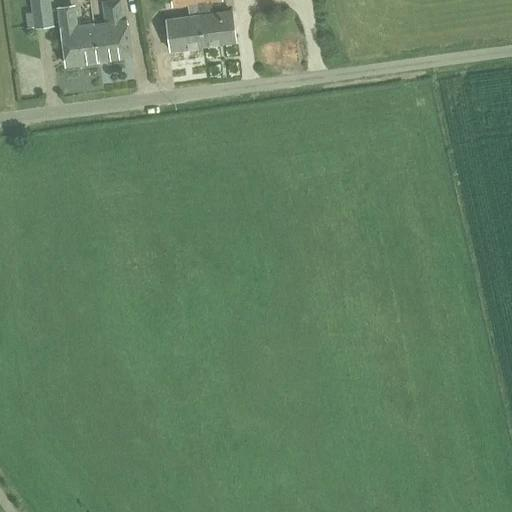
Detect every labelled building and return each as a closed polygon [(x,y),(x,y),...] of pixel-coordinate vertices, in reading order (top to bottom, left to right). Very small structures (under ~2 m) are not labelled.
[(30,0),(35,29),(54,26),(50,0),(30,0)] [(94,25),(99,61),(132,56),(127,20),(123,21),(120,0),(102,3),(105,23),(94,25)] [(172,0),(174,9),(197,5),(196,0),(172,0)] [(99,61),(94,25),(79,27),(76,5),(59,8),(61,29),(66,65),(99,61)] [(203,46),(236,42),(232,11),(198,16),(203,46)] [(171,51),(203,46),(198,16),(167,20),(171,51)]
